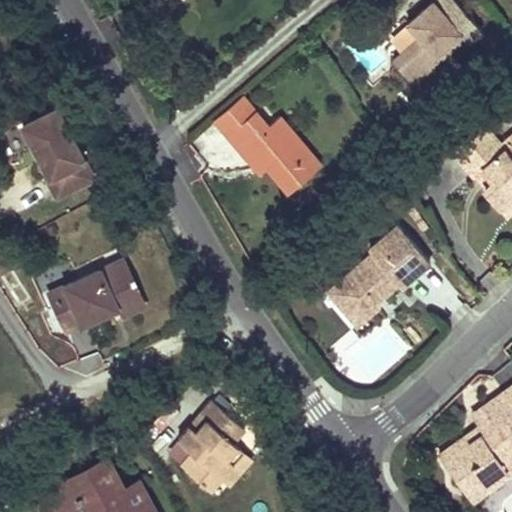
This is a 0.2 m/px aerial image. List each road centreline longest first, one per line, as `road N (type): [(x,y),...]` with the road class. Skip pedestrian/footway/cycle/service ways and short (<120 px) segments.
road 1 (residential): [(351,458),(234,317),(72,0)]
road 2 (residential): [(511,294),(351,458)]
road 3 (unknown): [(238,321),(45,407)]
